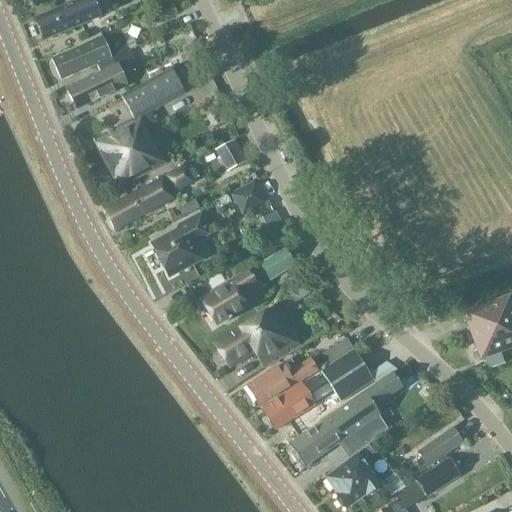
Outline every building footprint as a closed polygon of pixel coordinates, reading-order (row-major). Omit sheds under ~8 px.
[(109,14),(103,0),(83,0),(35,20),(44,41),(100,18),(109,14)] [(173,7),(162,12),(166,19),(177,15),(173,7)] [(96,66),(130,51),(121,30),(51,60),(60,81),(96,66)] [(130,51),(96,66),(100,73),(66,90),(76,111),(127,86),(123,77),(138,70),(130,51)] [(197,59),(188,65),(198,85),(208,80),(197,59)] [(118,189),(165,165),(141,119),(184,95),(172,72),(122,98),(134,120),(93,141),(118,189)] [(228,174),(246,164),(236,144),(217,154),(228,174)] [(114,231),(173,199),(171,194),(192,182),(184,167),(103,211),(114,231)] [(243,217),(264,205),(253,184),(232,196),(243,217)] [(225,197),(213,203),(218,211),(230,205),(225,197)] [(169,277),(203,260),(194,242),(209,235),(199,216),(179,227),(181,230),(152,245),(169,277)] [(279,237),(271,242),(274,246),(282,242),(279,237)] [(245,242),(238,246),(242,253),(249,249),(245,242)] [(271,283),(294,267),(284,251),(260,266),(271,283)] [(216,326),(247,307),(240,295),(257,285),(250,273),(202,303),(208,313),(206,315),(211,324),(214,323),(216,326)] [(303,285),(288,295),(293,303),(308,293),(303,285)] [(480,361),(511,349),(511,302),(510,297),(463,314),(480,361)] [(264,373),(301,351),(280,313),(274,309),(263,314),(215,346),(229,368),(252,352),(264,373)] [(328,366),(352,350),(346,340),(322,355),(328,366)] [(367,372),(360,361),(353,350),(262,411),(275,431),(314,406),(320,416),(326,412),(330,418),(391,375),(397,371),(388,365),(373,374),(370,370),(367,372)] [(282,365),(247,386),(260,408),(312,374),(316,372),(310,363),(296,372),(289,360),(282,365)] [(368,446),(388,432),(378,417),(379,416),(374,408),(401,389),(391,375),(330,418),(290,445),(306,467),(338,444),(350,461),(368,447),(368,446)] [(461,445),(451,430),(418,452),(429,467),(461,445)] [(368,447),(350,461),(324,479),(336,495),(336,501),(342,509),(346,509),(347,510),(365,497),(381,486),(380,485),(363,462),(374,455),(368,447)] [(396,503),(380,511),(405,511),(404,510),(411,506),(426,497),(441,487),(431,471),(414,482),(393,497),(396,503)] [(394,474),(380,485),(381,486),(390,498),(404,488),(394,474)]
